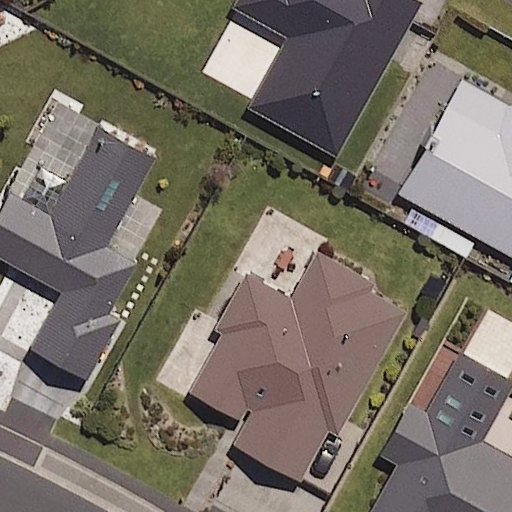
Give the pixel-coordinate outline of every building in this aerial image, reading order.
[(233,0),(232,4),(287,33),(249,104),(337,151),(417,0),(233,0)] [(511,104),(465,78),(403,190),(511,250),(511,104)] [(155,154),(100,123),(50,211),(8,187),(0,202),(0,254),(62,289),(31,343),(86,374),(119,317),(106,310),(135,258),(105,242),(155,154)] [(407,304),(314,252),(290,296),(244,271),(214,325),(222,330),(190,388),(246,419),(234,439),(300,475),(327,426),(337,431),(407,304)] [(398,457),(369,511),(370,511),(511,511),(511,455),(481,440),(511,382),(511,325),(480,308),(435,392),(422,385),(387,451),(398,457)]
